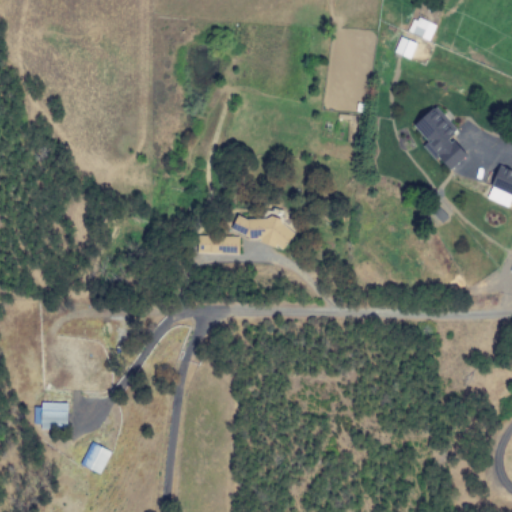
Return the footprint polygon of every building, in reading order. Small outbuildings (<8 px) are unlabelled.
[(428,41),(435,25),(414,16),(407,32),(428,41)] [(417,44),(400,37),(394,53),(411,60),(417,44)] [(468,154),(451,136),(458,130),(435,106),(414,126),(429,143),(426,146),(450,172),(468,154)] [(511,171),(500,166),(486,199),(507,208),(511,196),(511,171)] [(233,227),(273,248),(276,245),(281,248),(296,233),(283,222),(284,210),(274,206),(266,212),(241,204),(233,227)] [(197,254),(239,254),(239,237),(197,236),(197,254)] [(32,424),(40,424),(40,429),(67,430),(68,404),(40,403),(40,408),(33,408),(32,424)] [(110,451),(90,442),(79,466),(99,475),(110,451)]
